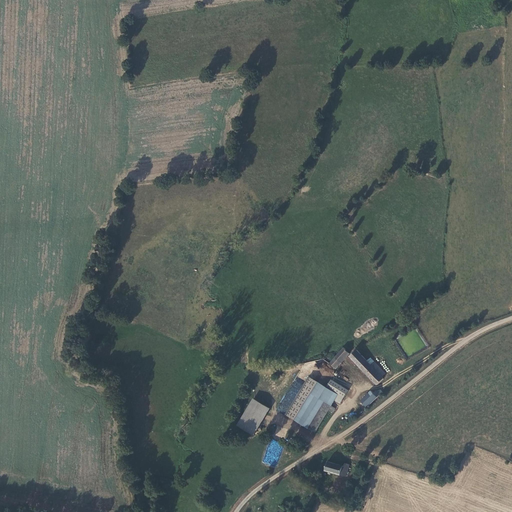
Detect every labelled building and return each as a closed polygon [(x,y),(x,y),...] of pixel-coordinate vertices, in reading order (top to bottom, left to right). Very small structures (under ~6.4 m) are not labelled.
[(351,352),(344,347),(330,363),(336,369),(351,352)] [(350,356),(377,385),(385,378),(383,376),(386,374),(371,357),(367,360),(357,349),(350,356)] [(285,414),(316,433),(329,411),(332,406),(335,401),(339,394),(327,387),(309,376),(285,414)] [(339,394),(345,398),(349,390),(331,379),(327,387),(339,394)] [(383,392),(381,389),(376,391),(373,393),(371,391),(361,401),(367,408),(383,392)] [(345,398),(339,394),(335,401),(341,404),(345,398)] [(253,436),(271,408),(254,398),(237,426),(253,436)] [(275,422),(280,424),(284,416),(278,414),(275,422)] [(345,468),(329,462),(326,470),(346,477),(350,466),(346,465),(345,468)]
